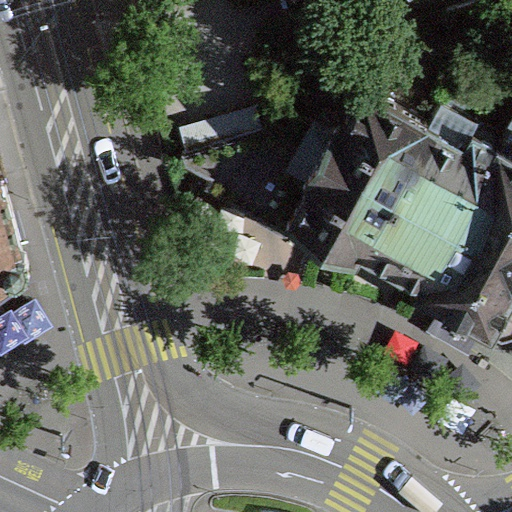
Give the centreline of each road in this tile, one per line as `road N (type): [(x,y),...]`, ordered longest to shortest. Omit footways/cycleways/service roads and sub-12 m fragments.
road 1 (secondary): [(156,470),(31,0)]
road 2 (secondary): [(406,511),(323,464),(236,457),(156,470)]
